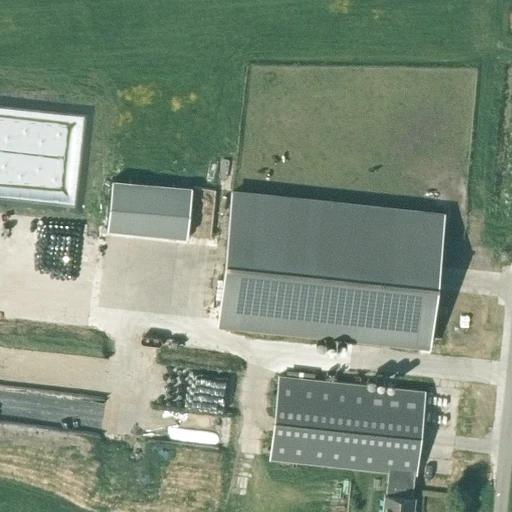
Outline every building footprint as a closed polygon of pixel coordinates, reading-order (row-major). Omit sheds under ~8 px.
[(191,188),(111,179),(106,229),(185,238),(191,188)] [(443,211),(230,188),(215,324),(429,347),(443,211)] [(150,399),(232,408),(236,370),(155,361),(150,399)] [(413,473),(415,474),(423,391),(278,376),(269,458),(388,471),(386,495),(384,495),(382,511),(411,511),(413,498),(410,498),(413,473)] [(18,406),(20,391),(0,388),(0,424),(11,426),(14,406),(18,406)] [(80,407),(82,404),(74,395),(68,401),(62,395),(50,406),(70,428),(78,421),(80,423),(88,416),(80,407)]
